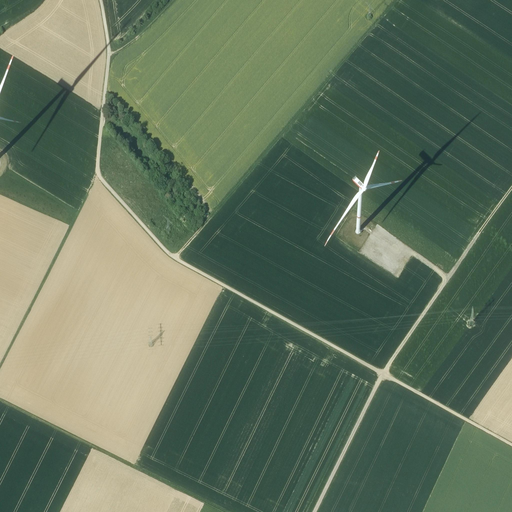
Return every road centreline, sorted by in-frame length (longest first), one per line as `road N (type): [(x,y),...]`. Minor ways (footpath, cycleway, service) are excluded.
road 1 (track): [(101,178),(172,257),(511,445)]
road 2 (track): [(315,511),(384,373),(511,188)]
road 3 (track): [(397,0),(174,258)]
road 4 (track): [(223,511),(0,401)]
road 5 (track): [(101,178),(109,56),(100,0)]
